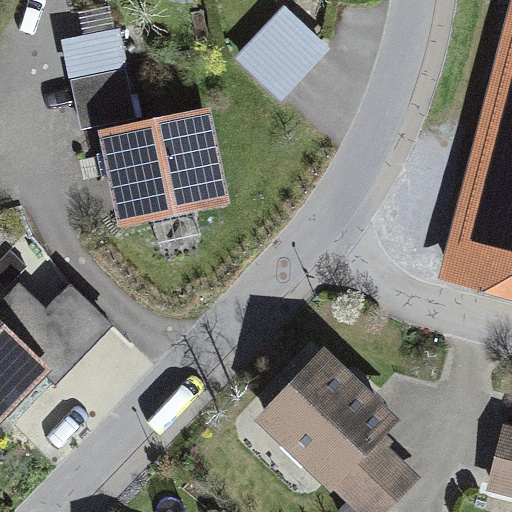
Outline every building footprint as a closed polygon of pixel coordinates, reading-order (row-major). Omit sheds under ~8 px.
[(511,0),(509,0),(439,284),(511,304),(511,0)] [(330,53),(281,9),(234,61),(283,106),(330,53)] [(118,30),(63,43),(79,131),(135,122),(118,30)] [(211,114),(97,138),(118,236),(232,213),(211,114)] [(0,430),(51,379),(0,329),(0,430)] [(402,429),(325,355),(253,429),(332,502),(338,496),(353,511),(392,511),(422,481),(385,446),(402,429)] [(511,429),(506,428),(488,494),(511,499),(511,429)]
